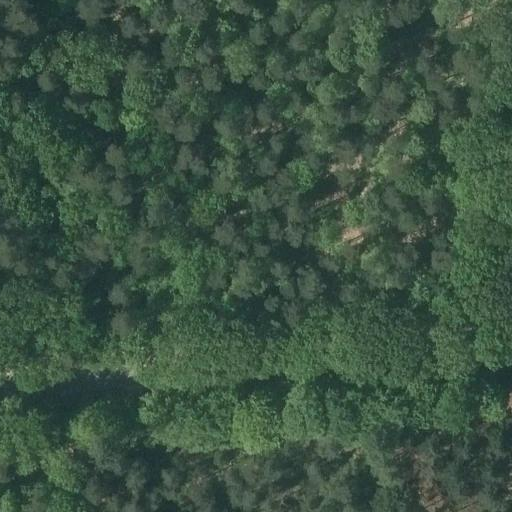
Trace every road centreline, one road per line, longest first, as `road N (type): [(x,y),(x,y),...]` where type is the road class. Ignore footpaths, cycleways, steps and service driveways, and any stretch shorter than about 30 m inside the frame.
road 1 (tertiary): [(0,385),(511,351)]
road 2 (track): [(0,277),(70,275),(103,257),(121,224),(112,177),(0,24)]
road 3 (track): [(511,110),(475,353)]
road 4 (track): [(363,360),(387,511)]
